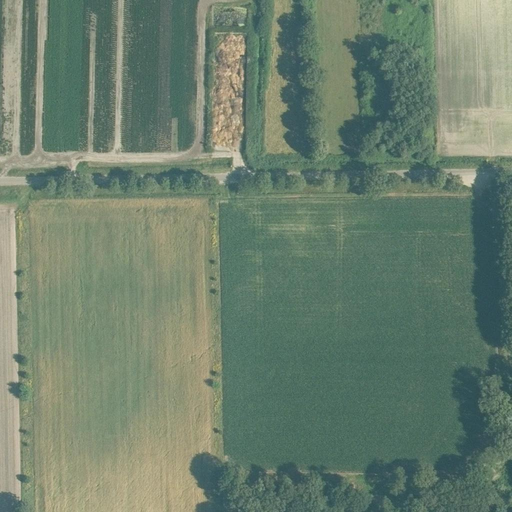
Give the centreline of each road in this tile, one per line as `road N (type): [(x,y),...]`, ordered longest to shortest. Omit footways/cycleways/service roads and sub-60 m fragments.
road 1 (unclassified): [(0,179),(511,172)]
road 2 (track): [(492,173),(511,364)]
